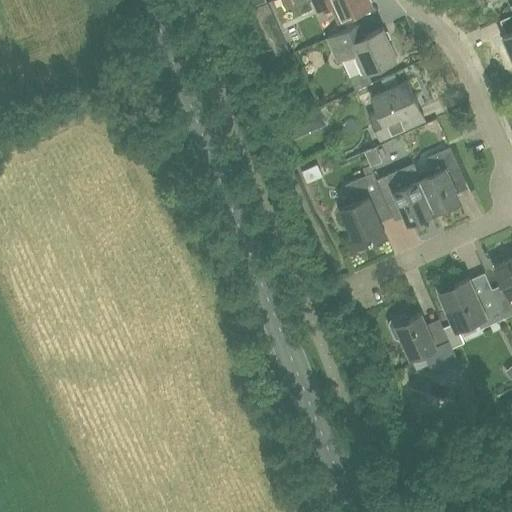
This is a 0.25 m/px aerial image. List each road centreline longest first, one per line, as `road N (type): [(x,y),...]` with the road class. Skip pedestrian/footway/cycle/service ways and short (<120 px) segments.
road 1 (secondary): [(143,0),(274,328),(358,511)]
road 2 (residential): [(511,165),(460,58),(407,0)]
road 3 (residential): [(368,281),(511,211)]
